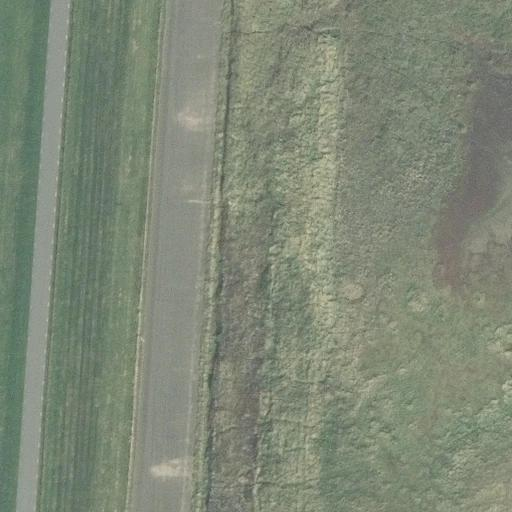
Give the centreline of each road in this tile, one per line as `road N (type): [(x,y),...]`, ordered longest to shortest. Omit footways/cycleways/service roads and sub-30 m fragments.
road 1 (track): [(175,0),(136,511)]
road 2 (unclassified): [(25,511),(59,0)]
